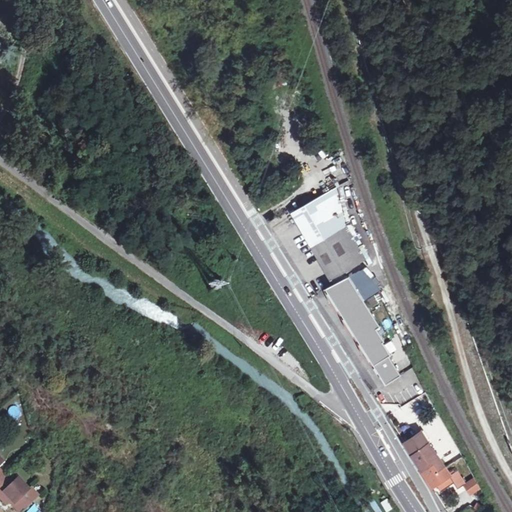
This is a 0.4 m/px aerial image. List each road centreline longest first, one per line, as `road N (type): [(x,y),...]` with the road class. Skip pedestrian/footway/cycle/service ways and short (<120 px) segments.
road 1 (track): [(353,0),(445,289),(511,460)]
road 2 (tertiary): [(102,0),(352,405)]
road 3 (unclassified): [(352,405),(334,407),(0,159)]
road 4 (tertiary): [(352,405),(415,511)]
